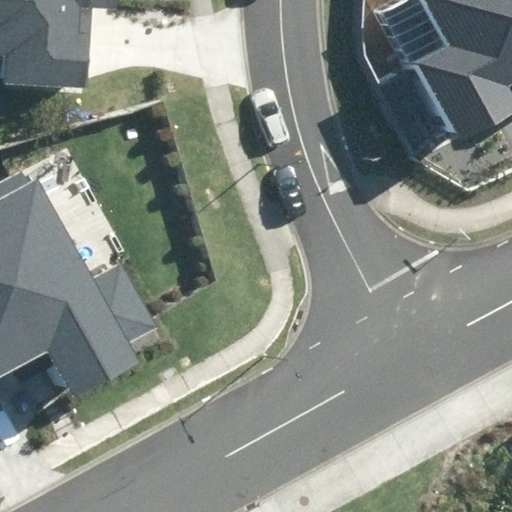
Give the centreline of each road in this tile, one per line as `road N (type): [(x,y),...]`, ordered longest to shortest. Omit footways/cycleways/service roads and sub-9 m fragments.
road 1 (residential): [(398,345),(300,178),(260,0)]
road 2 (residential): [(398,345),(156,490)]
road 3 (residential): [(511,293),(398,345)]
